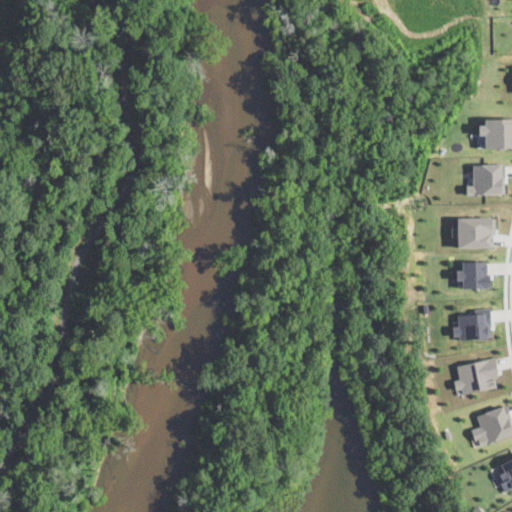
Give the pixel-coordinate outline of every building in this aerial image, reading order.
[(511,146),(511,116),(480,117),(480,133),(484,133),(484,146),(511,146)] [(466,193),(504,192),(503,162),(472,163),(472,184),(465,184),(466,193)] [(456,216),(457,246),(493,246),(493,215),(456,216)] [(487,259),(461,260),(461,268),(456,268),(456,278),(461,278),(461,287),(488,286),(487,259)] [(457,313),(457,325),(451,325),(452,338),(490,336),(489,312),(457,313)] [(496,386),(462,394),(461,388),(455,389),(453,380),(459,378),(456,365),(495,357),(499,376),(494,377),(496,386)] [(475,413),(479,425),(471,427),(477,444),(511,432),(511,422),(506,403),(475,413)] [(511,457),(511,485),(509,479),(503,482),(500,474),(504,471),(501,463),(511,457)]
